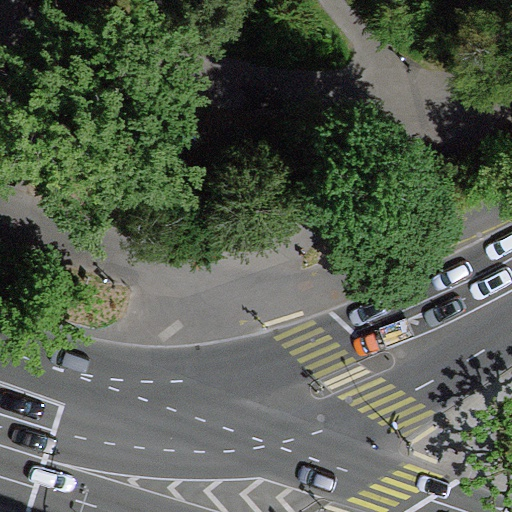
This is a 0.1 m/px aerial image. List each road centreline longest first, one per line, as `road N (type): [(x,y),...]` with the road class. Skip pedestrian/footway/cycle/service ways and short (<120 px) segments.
road 1 (primary): [(511,287),(349,375),(238,413),(66,434)]
road 2 (primary): [(66,434),(301,511)]
